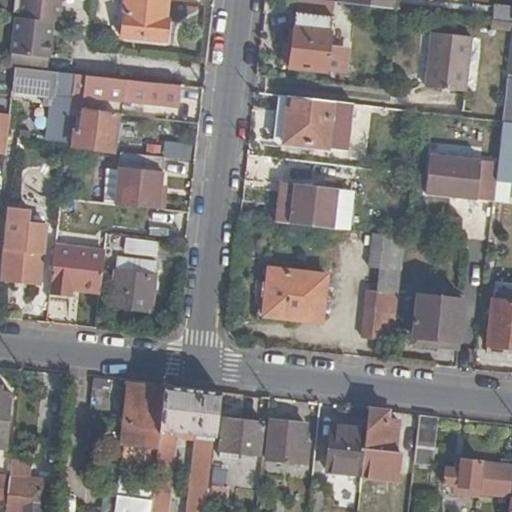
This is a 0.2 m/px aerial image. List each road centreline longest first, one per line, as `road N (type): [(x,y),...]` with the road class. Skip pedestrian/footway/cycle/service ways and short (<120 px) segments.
road 1 (residential): [(200,361),(240,0)]
road 2 (residential): [(200,361),(511,399)]
road 3 (residential): [(0,339),(200,361)]
road 4 (unknown): [(325,376),(321,511)]
